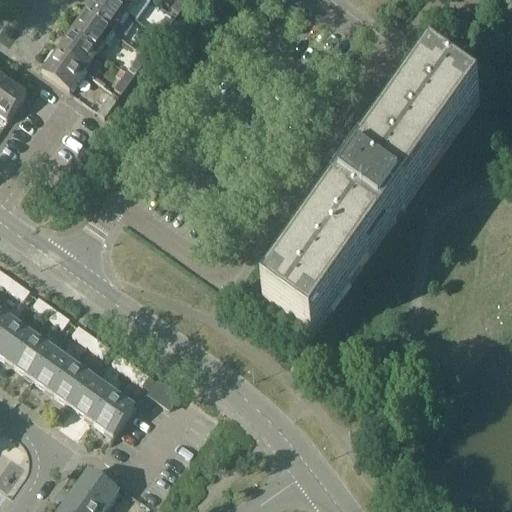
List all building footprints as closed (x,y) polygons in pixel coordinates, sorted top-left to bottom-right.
[(83,15),(83,16),(113,37),(127,18),(102,0),(93,0),(89,6),(92,8),(86,17),(83,15)] [(102,0),(127,18),(139,0),(102,0)] [(188,0),(180,0),(172,12),(179,18),(190,1),(188,0)] [(72,37),(71,38),(99,57),(113,37),(83,16),(75,26),(78,28),(72,37)] [(166,20),(155,36),(162,41),(174,25),(166,20)] [(57,57),(57,58),(85,77),(99,57),(71,38),(72,37),(69,35),(61,47),(64,49),(57,57)] [(155,36),(143,52),(150,58),(162,41),(155,36)] [(49,69),(43,78),(70,98),(85,77),(57,58),(57,57),(54,55),(46,67),(49,69)] [(138,60),(126,76),(134,81),(145,65),(138,60)] [(264,308),(263,309),(269,313),(289,328),(307,341),(307,340),(312,344),(313,343),(312,342),(367,265),(428,180),(479,108),(480,109),(480,108),(475,104),(458,92),(437,76),(437,77),(431,73),(431,74),(434,76),(426,88),(423,86),(363,172),(358,179),(356,177),(352,174),(351,175),(333,201),(337,204),(338,205),(339,205),(324,226),(274,297),(276,299),(268,311),(264,308)] [(126,76),(115,93),(122,98),(134,81),(126,76)] [(0,93),(0,122),(8,128),(27,100),(6,85),(0,93)] [(109,101),(97,117),(105,122),(116,106),(109,101)] [(0,274),(0,288),(8,294),(15,285),(0,274)] [(15,285),(8,294),(24,305),(30,296),(15,285)] [(39,302),(33,312),(48,322),(54,313),(39,302)] [(54,313),(48,322),(63,333),(70,324),(54,313)] [(0,316),(0,346),(14,326),(0,316)] [(14,326),(0,346),(0,361),(13,371),(34,340),(14,326)] [(79,331),(72,340),(88,351),(94,342),(79,331)] [(34,340),(13,371),(33,385),(54,355),(34,340)] [(94,342),(88,351),(103,361),(109,352),(94,342)] [(54,355),(33,385),(53,400),(74,369),(54,355)] [(119,359),(112,368),(127,379),(134,370),(119,359)] [(74,369),(53,400),(73,414),(94,383),(74,369)] [(134,370),(127,379),(143,390),(149,381),(134,370)] [(149,381),(143,390),(153,397),(160,388),(149,381)] [(94,383),(73,414),(93,428),(114,398),(94,383)] [(160,388),(151,400),(170,414),(178,401),(160,388)] [(114,398),(93,428),(114,443),(135,412),(114,398)] [(90,476),(75,496),(96,511),(109,511),(120,498),(113,493),(116,488),(115,487),(115,488),(105,480),(102,485),(90,476)] [(96,511),(75,496),(64,511),(96,511)]
